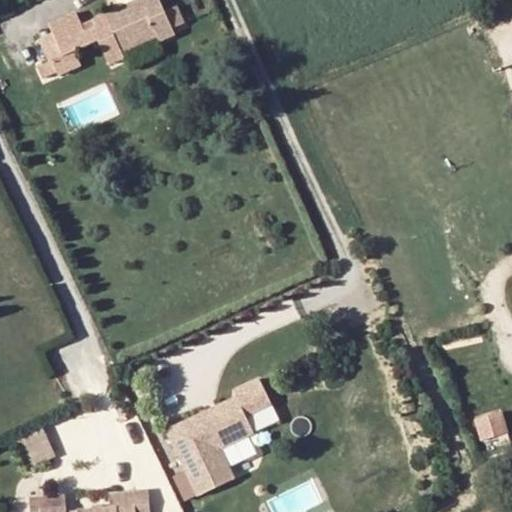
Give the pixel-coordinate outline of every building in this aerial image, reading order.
[(128,56),(125,51),(155,34),(160,42),(177,32),(160,0),(134,0),(92,20),(97,29),(85,35),(80,26),(72,11),(47,24),(52,35),(64,57),(75,51),(102,37),(115,63),(128,56)] [(92,20),(80,26),(85,35),(97,29),(92,20)] [(40,42),(51,64),(64,57),(52,35),(40,42)] [(75,51),(64,57),(51,64),(58,77),(82,64),(75,51)] [(253,411),(276,401),(265,376),(239,387),(241,394),(171,424),(200,491),(237,475),(224,445),(261,429),(253,411)] [(484,439),(511,430),(511,429),(506,409),(478,417),(484,439)] [(135,490),(137,511),(150,511),(148,489),(135,490)] [(137,511),(135,490),(110,492),(111,507),(79,510),(78,511),(65,511),(66,511),(65,505),(42,507),(42,511),(137,511)]
